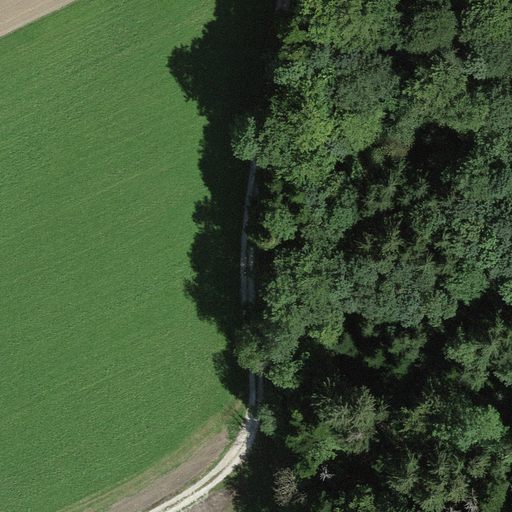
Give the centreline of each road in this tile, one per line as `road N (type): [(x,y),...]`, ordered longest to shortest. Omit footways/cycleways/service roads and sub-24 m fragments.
road 1 (track): [(256,349),(253,222),(263,124),(285,56),(287,0)]
road 2 (track): [(159,511),(211,480),(244,444),(257,404),(256,349)]
